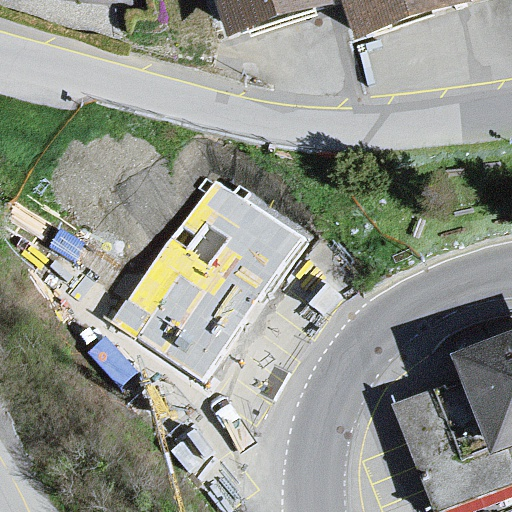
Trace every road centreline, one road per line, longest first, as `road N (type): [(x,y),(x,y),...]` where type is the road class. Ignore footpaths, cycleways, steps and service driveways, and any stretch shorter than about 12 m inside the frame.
road 1 (residential): [(511,120),(292,126),(0,59)]
road 2 (tertiary): [(315,511),(327,413),(373,337),(402,310),(443,291),(511,273)]
